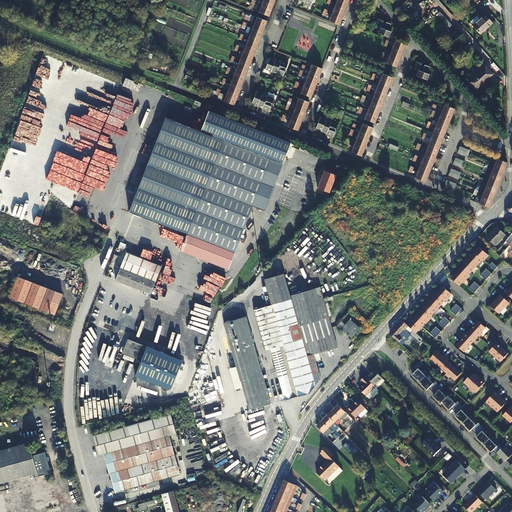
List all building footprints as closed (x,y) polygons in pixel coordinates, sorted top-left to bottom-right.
[(271,11),(273,5),(263,1),(261,7),(271,11)] [(346,8),(336,4),(333,9),(344,13),(346,8)] [(259,11),(259,12),(269,16),(271,11),(261,7),(259,6),(257,10),(259,11)] [(333,9),(331,14),(342,19),(344,13),(333,9)] [(470,20),(469,20),(476,28),(489,17),(482,9),(476,14),(474,11),(467,17),(470,20)] [(342,19),(331,14),(329,20),(340,24),(342,19)] [(267,22),(257,18),(256,18),(255,18),(253,23),(254,23),(265,27),(267,22)] [(375,26),(379,27),(389,31),(391,24),(378,19),(375,26)] [(265,27),(254,23),(252,29),(262,33),(265,27)] [(389,31),(379,27),(378,30),(379,31),(378,33),(389,37),(391,32),(389,31)] [(260,39),(262,33),(252,29),(250,28),(248,34),(250,34),(260,39)] [(258,44),(260,39),(250,34),(248,40),(258,44)] [(248,40),(245,45),(256,49),(258,44),(248,40)] [(405,44),(395,40),(393,46),(403,50),(405,44)] [(256,49),(245,45),(243,51),(254,55),(256,49)] [(401,55),(403,50),(393,46),(391,52),(401,55)] [(251,60),(254,55),(243,51),(241,56),(251,60)] [(389,57),(399,61),(401,55),(391,52),(389,57)] [(249,66),(251,60),(241,56),(239,62),(249,66)] [(396,67),(399,61),(389,57),(386,63),(396,67)] [(274,60),(269,58),(267,64),(265,63),(263,69),(270,72),(274,60)] [(270,72),(275,73),(280,61),(274,59),(274,60),(270,72)] [(280,61),(275,73),(282,76),(287,63),(280,60),(280,61)] [(413,68),(417,70),(426,74),(427,73),(429,67),(416,61),(413,68)] [(237,68),(247,72),(249,66),(239,62),(237,68)] [(320,75),(322,69),(311,65),(309,71),(320,75)] [(245,77),(247,72),(237,68),(235,73),(245,77)] [(484,68),(468,84),(476,92),(492,76),(484,68)] [(426,74),(417,70),(415,73),(416,74),(416,75),(427,80),(429,74),(427,73),(426,74)] [(307,76),(318,80),(320,75),(309,71),(307,76)] [(235,73),(232,79),(243,83),(245,77),(235,73)] [(392,78),(382,74),(380,80),(390,84),(392,78)] [(316,86),(318,80),(307,76),(305,82),(316,86)] [(243,83),(232,79),(230,84),(240,88),(243,83)] [(388,89),(390,84),(380,80),(377,85),(388,89)] [(305,82),(303,88),(313,92),(316,86),(305,82)] [(238,94),(240,88),(230,84),(228,90),(238,94)] [(386,94),(388,89),(377,85),(375,90),(386,94)] [(153,96),(154,89),(147,87),(145,94),(153,96)] [(313,92),(303,88),(301,93),(311,97),(313,92)] [(236,99),(238,94),(228,90),(227,89),(224,95),(236,99)] [(375,90),(373,96),(383,100),(386,94),(375,90)] [(261,94),(255,91),(253,96),(254,96),(252,103),(257,105),(261,94)] [(267,96),(261,94),(257,105),(256,106),(262,108),(267,96)] [(236,99),(224,95),(222,101),(234,105),(236,99)] [(383,100),(373,96),(372,95),(369,101),(381,106),(383,100)] [(274,99),(267,96),(262,108),(261,110),(268,112),(274,99)] [(307,108),(309,103),(298,98),(296,104),(307,108)] [(367,107),(369,107),(379,111),(381,106),(369,101),(367,107)] [(294,110),(305,114),(307,108),(296,104),(294,110)] [(454,109),(444,105),(444,106),(442,105),(440,110),(442,111),(452,115),(454,109)] [(379,111),(369,107),(366,113),(377,117),(379,111)] [(292,115),(302,119),(305,114),(294,110),(292,115)] [(234,251),(252,206),(265,211),(284,162),(291,142),(208,111),(201,131),(165,117),(129,212),(234,251)] [(442,111),(439,116),(450,121),(452,115),(442,111)] [(377,117),(366,113),(364,118),(375,122),(377,117)] [(290,121),(300,125),(302,119),(292,115),(290,121)] [(439,116),(437,122),(447,126),(450,121),(439,116)] [(326,119),(319,117),(317,121),(318,121),(316,128),(321,130),(326,119)] [(331,122),(326,119),(321,130),(321,131),(327,134),(331,122)] [(298,131),(300,125),(290,121),(287,127),(298,131)] [(338,124),(331,122),(327,134),(326,135),(333,138),(338,124)] [(447,126),(437,122),(435,127),(445,132),(447,126)] [(370,134),(372,128),(362,124),(360,130),(370,134)] [(445,132),(435,127),(433,133),(443,137),(445,132)] [(358,135),(368,139),(370,134),(360,130),(358,135)] [(433,133),(431,139),(441,143),(443,137),(433,133)] [(366,145),(368,139),(358,135),(355,141),(366,145)] [(115,164),(121,145),(102,139),(94,163),(106,166),(107,161),(115,164)] [(441,143),(431,139),(428,144),(438,149),(441,143)] [(366,145),(355,141),(353,146),(364,150),(366,145)] [(438,149),(428,144),(426,150),(436,154),(438,149)] [(361,157),(364,150),(353,146),(351,152),(361,157)] [(436,154),(426,150),(424,149),(422,155),(424,155),(434,159),(436,154)] [(432,165),(434,159),(424,155),(422,161),(432,165)] [(505,162),(500,160),(492,156),(490,162),(505,168),(507,162),(505,162)] [(422,161),(420,166),(430,170),(432,165),(422,161)] [(505,168),(490,162),(488,168),(502,174),(505,168)] [(420,166),(417,172),(428,176),(430,170),(420,166)] [(488,168),(486,173),(500,179),(502,174),(488,168)] [(324,171),(317,188),(329,193),(337,176),(324,171)] [(428,176),(417,172),(415,178),(425,182),(428,176)] [(483,179),(498,185),(500,179),(486,173),(483,179)] [(495,191),(498,185),(483,179),(481,185),(495,191)] [(83,185),(82,190),(96,195),(98,190),(83,185)] [(493,196),(495,191),(481,185),(479,190),(493,196)] [(491,202),(493,196),(479,190),(477,196),(491,202)] [(324,199),(326,195),(316,191),(310,207),(312,208),(317,196),(324,199)] [(477,196),(474,202),(489,207),(491,202),(477,196)] [(495,245),(501,238),(504,235),(497,228),(487,238),(495,245)] [(228,269),(234,251),(188,234),(181,251),(228,269)] [(511,241),(508,238),(498,250),(501,253),(511,241)] [(256,249),(261,252),(265,245),(260,242),(256,249)] [(142,257),(146,246),(137,243),(133,254),(142,257)] [(151,246),(145,258),(150,260),(155,248),(151,246)] [(474,247),(471,250),(473,251),(482,260),(484,261),(489,255),(478,246),(476,248),(474,247)] [(472,253),(470,251),(466,256),(477,266),(482,260),(473,251),(472,253)] [(126,252),(120,269),(155,283),(162,266),(126,252)] [(466,256),(461,261),(463,263),(462,264),(471,272),(477,266),(466,256)] [(492,262),(489,266),(495,271),(497,267),(492,262)] [(462,264),(456,271),(466,280),(469,277),(469,274),(471,272),(462,264)] [(155,283),(120,269),(115,281),(150,295),(155,283)] [(489,277),(492,274),(486,269),(484,272),(489,277)] [(456,271),(450,277),(459,286),(461,283),(464,283),(466,280),(456,271)] [(484,272),(481,275),(486,280),(489,277),(484,272)] [(254,310),(266,350),(269,349),(284,399),(303,394),(300,383),(306,381),(308,388),(314,384),(289,295),(283,274),(263,279),(270,305),(254,310)] [(25,304),(33,283),(18,277),(9,298),(25,304)] [(472,285),(477,290),(480,287),(475,282),(472,285)] [(47,288),(33,283),(25,304),(39,310),(47,288)] [(442,286),(436,292),(445,300),(446,301),(449,298),(449,296),(451,294),(442,286)] [(319,287),(289,295),(314,384),(320,377),(315,361),(317,358),(316,353),(336,348),(319,287)] [(62,294),(47,288),(39,310),(54,316),(62,294)] [(435,294),(433,292),(429,297),(439,307),(445,300),(436,292),(435,294)] [(490,306),(497,312),(501,312),(502,311),(501,310),(504,307),(505,308),(510,303),(500,295),(496,300),(497,300),(494,302),(490,306)] [(429,297),(424,302),(426,303),(424,305),(433,313),(439,307),(429,297)] [(459,312),(462,309),(456,304),(453,307),(459,312)] [(424,305),(419,311),(429,321),(432,317),(432,315),(433,313),(424,305)] [(450,311),(456,315),(459,312),(453,307),(450,311)] [(419,311),(413,318),(422,326),(424,324),(426,324),(429,321),(419,311)] [(244,316),(223,322),(249,409),(270,403),(244,316)] [(447,325),(450,322),(445,317),(442,320),(447,325)] [(411,319),(410,318),(405,323),(408,326),(413,330),(416,333),(422,326),(413,318),(411,319)] [(341,328),(350,337),(358,328),(349,319),(344,325),(340,321),(336,327),(340,330),(341,328)] [(439,324),(444,328),(447,325),(442,320),(439,324)] [(405,330),(408,326),(405,323),(402,321),(399,324),(405,330)] [(478,321),(471,329),(478,336),(480,337),(483,333),(481,332),(485,327),(478,321)] [(390,334),(400,344),(403,341),(397,336),(400,332),(402,333),(405,330),(399,324),(390,334)] [(436,327),(433,330),(438,335),(441,332),(436,327)] [(464,332),(462,335),(471,344),(478,336),(471,329),(466,334),(464,332)] [(416,333),(413,330),(410,334),(420,344),(424,340),(416,333)] [(430,333),(436,338),(438,335),(433,330),(430,333)] [(471,344),(462,335),(459,338),(461,340),(456,345),(464,352),(471,344)] [(146,347),(127,339),(122,353),(141,360),(146,347)] [(501,361),(508,353),(504,349),(504,350),(502,348),(502,347),(497,343),(489,352),(494,356),(495,356),(501,361)] [(183,361),(146,347),(141,360),(135,377),(171,391),(183,361)] [(438,366),(447,356),(444,354),(442,356),(437,351),(430,358),(438,366)] [(438,366),(447,373),(453,366),(448,361),(450,359),(447,356),(438,366)] [(411,370),(414,373),(418,368),(419,368),(416,365),(411,370)] [(447,373),(445,375),(449,377),(450,376),(455,380),(461,373),(453,366),(447,373)] [(418,380),(420,382),(426,376),(418,368),(414,373),(412,374),(418,380)] [(374,370),(366,377),(374,384),(381,377),(374,370)] [(474,392),(475,393),(485,383),(481,379),(480,380),(477,377),(477,374),(473,374),(471,377),(469,377),(464,383),(472,390),(472,391),(473,392),(474,392)] [(358,388),(366,396),(375,386),(374,384),(366,377),(365,375),(360,381),(363,384),(358,388)] [(422,383),(421,384),(427,390),(429,388),(433,384),(426,376),(420,382),(422,383)] [(433,384),(429,388),(432,391),(437,386),(434,383),(433,384)] [(432,391),(435,394),(439,390),(440,389),(437,386),(432,391)] [(433,396),(439,402),(439,401),(441,403),(442,402),(446,397),(447,397),(439,390),(435,394),(433,396)] [(500,397),(495,392),(486,402),(498,412),(508,400),(505,397),(502,400),(500,398),(500,397)] [(448,396),(447,397),(446,397),(442,402),(441,403),(443,402),(444,404),(449,410),(451,408),(456,404),(448,396)] [(351,406),(347,409),(355,418),(365,408),(358,400),(351,407),(351,406)] [(456,404),(451,408),(454,411),(459,406),(456,403),(456,404)] [(333,410),(341,418),(342,418),(343,419),(348,415),(339,405),(333,410)] [(454,411),(457,414),(461,410),(462,409),(459,406),(454,411)] [(508,410),(503,416),(511,423),(511,421),(511,407),(511,406),(510,408),(508,410)] [(328,415),(335,422),(339,418),(340,420),(341,418),(333,410),(328,415)] [(457,414),(455,416),(461,422),(461,421),(463,423),(469,418),(461,410),(457,414)] [(115,493),(180,475),(169,436),(177,435),(171,415),(92,436),(97,457),(103,455),(110,453),(114,468),(109,469),(110,474),(115,493)] [(337,425),(335,422),(328,415),(322,420),(330,429),(333,432),(339,427),(337,425)] [(469,418),(463,423),(465,425),(470,431),(472,429),(476,425),(469,418)] [(329,430),(330,429),(322,420),(317,426),(327,437),(331,433),(327,430),(328,429),(329,430)] [(476,425),(472,429),(475,432),(480,427),(477,424),(476,425)] [(480,427),(475,432),(478,436),(482,431),(483,430),(480,427)] [(478,436),(476,437),(482,443),(482,442),(484,444),(490,439),(482,431),(478,436)] [(490,439),(484,444),(486,446),(485,447),(491,453),(493,451),(497,447),(490,439)] [(28,443),(0,451),(0,484),(37,474),(37,477),(50,473),(44,452),(32,456),(28,443)] [(501,448),(497,452),(502,458),(502,459),(505,462),(511,454),(511,453),(504,445),(502,447),(501,448)] [(325,481),(339,467),(330,458),(333,455),(326,448),(320,454),(327,461),(315,472),(325,481)] [(108,474),(110,474),(109,469),(114,468),(110,453),(103,455),(108,474)] [(443,475),(451,483),(465,469),(457,461),(443,475)] [(361,470),(357,474),(363,480),(367,476),(361,470)] [(279,492),(290,497),(291,494),(296,496),(304,499),(306,494),(298,491),(298,489),(293,487),(295,484),(284,480),(279,492)] [(488,482),(478,492),(486,501),(497,491),(488,482)] [(426,493),(434,502),(437,499),(436,498),(438,496),(439,496),(443,492),(435,484),(426,493)] [(297,500),(290,497),(279,492),(277,498),(301,508),(301,506),(296,503),(297,500)] [(177,511),(172,494),(160,497),(164,511),(177,511)] [(473,511),(483,503),(475,495),(472,498),(464,506),(469,511),(473,511)] [(422,496),(413,505),(419,511),(422,511),(424,511),(423,510),(425,508),(426,508),(430,505),(422,496)] [(274,504),(285,508),(286,505),(291,507),(291,506),(300,510),(301,508),(277,498),(274,504)] [(139,506),(136,507),(137,510),(154,506),(152,499),(138,503),(139,506)]
